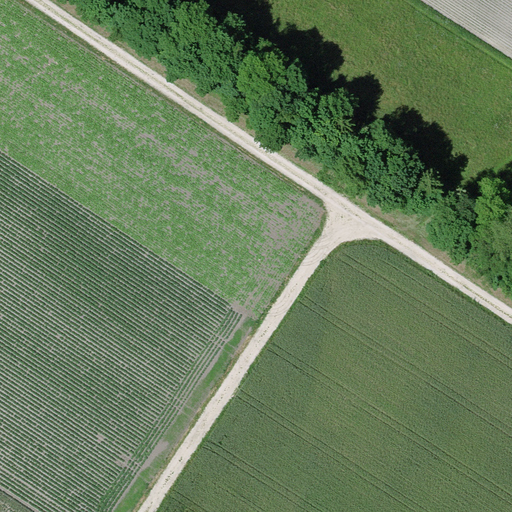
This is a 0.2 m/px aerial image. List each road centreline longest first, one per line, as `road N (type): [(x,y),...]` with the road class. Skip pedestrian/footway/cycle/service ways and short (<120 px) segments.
road 1 (track): [(22,0),(511,324)]
road 2 (track): [(146,511),(342,211)]
